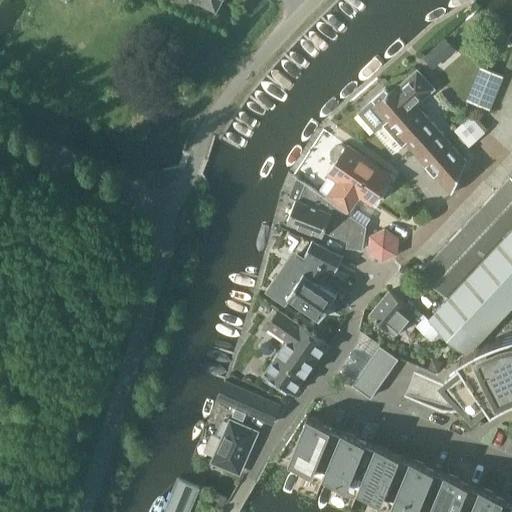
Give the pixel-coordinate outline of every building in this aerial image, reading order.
[(193,0),(213,10),(218,0),(193,0)] [(466,19),(456,27),(461,34),(462,33),(471,26),(466,19)] [(442,58),(433,48),(423,57),(432,67),(442,58)] [(371,101),(360,111),(376,129),(387,120),(408,144),(452,193),(466,161),(417,105),(437,88),(417,67),(399,83),(398,82),(388,91),(385,88),(371,101)] [(491,111),(503,76),(479,67),(466,102),(491,111)] [(339,180),(327,197),(345,209),(357,192),(369,200),(388,173),(347,145),(345,147),(341,145),(335,146),(331,152),(332,158),(336,161),(328,172),(339,180)] [(449,297),(441,306),(474,337),(473,338),(478,342),(511,305),(511,175),(511,174),(421,271),(449,297)] [(296,198),(287,221),(323,234),(324,230),(326,227),(332,229),(331,233),(347,239),(346,246),(363,249),(367,226),(353,216),(354,215),(345,209),(327,197),(304,182),(297,178),(290,196),(296,198)] [(396,253),(398,237),(385,228),(371,235),(369,251),(382,260),(396,253)] [(297,255),(271,292),(284,301),(288,296),(320,318),(335,297),(335,295),(317,283),(328,267),(336,271),(341,260),(342,258),(312,242),(311,243),(304,256),(302,258),(297,255)] [(394,333),(414,310),(390,290),(371,313),(394,333)] [(462,349),(473,338),(474,337),(441,306),(429,319),(417,307),(414,311),(422,318),(416,325),(432,340),(442,329),(462,349)] [(129,313),(124,311),(115,308),(110,326),(123,331),(129,313)] [(328,342),(299,322),(279,308),(267,325),(287,339),(264,372),(293,392),(328,342)] [(511,332),(504,335),(487,341),(471,349),(461,360),(465,365),(445,380),(459,396),(468,405),(474,412),(489,400),(502,393),(511,388),(511,332)] [(371,396),(399,357),(380,344),(352,383),(371,396)] [(433,357),(429,366),(438,370),(442,361),(433,357)] [(226,373),(215,389),(270,425),(281,408),(226,373)] [(249,412),(238,408),(234,415),(245,420),(249,412)] [(327,470),(344,430),(308,415),(289,461),(304,467),(314,471),(316,465),(326,469),(327,470)] [(231,422),(225,420),(218,432),(224,435),(212,460),(238,471),(245,457),(242,456),(247,445),(250,446),(258,431),(232,419),(231,422)] [(327,470),(326,469),(323,475),(338,481),(348,485),(350,479),(360,484),(361,484),(378,444),(344,430),(327,470)] [(361,484),(360,484),(358,489),(372,495),(373,495),(382,499),(385,494),(395,498),(396,498),(412,458),(378,444),(361,484)] [(396,498),(395,498),(392,503),(407,509),(413,511),(417,511),(419,508),(429,511),(430,511),(446,472),(412,458),(396,498)] [(430,511),(429,511),(428,511),(471,511),(482,486),(446,472),(430,511)] [(188,511),(197,487),(175,479),(162,511),(188,511)] [(471,511),(511,511),(511,498),(482,486),(471,511)] [(214,493),(210,502),(223,507),(226,498),(214,493)]
